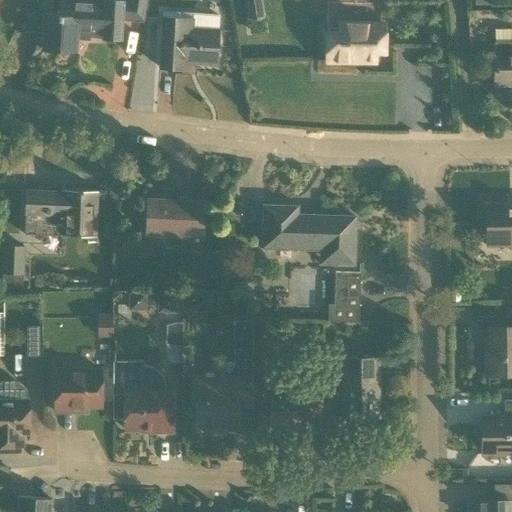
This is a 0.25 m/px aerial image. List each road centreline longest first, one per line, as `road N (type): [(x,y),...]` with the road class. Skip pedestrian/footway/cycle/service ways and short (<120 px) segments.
road 1 (residential): [(429,151),(269,143),(112,122),(0,93)]
road 2 (residential): [(429,511),(429,151)]
